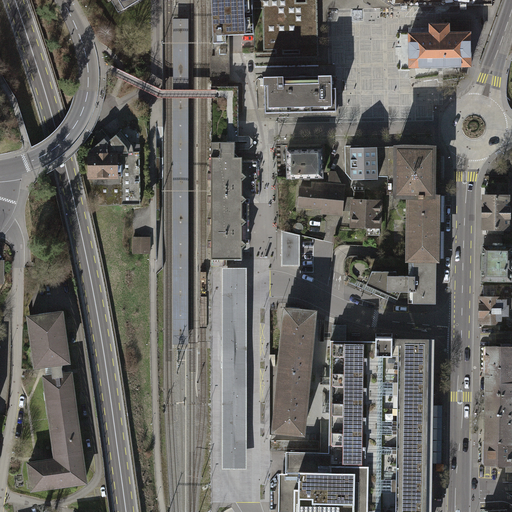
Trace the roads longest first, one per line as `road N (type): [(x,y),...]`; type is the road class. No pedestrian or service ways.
road 1 (primary): [(126,511),(81,228),(14,0)]
road 2 (residential): [(0,222),(18,246),(16,406),(0,486)]
road 3 (residential): [(245,306),(274,283),(358,315),(461,326)]
road 4 (residential): [(62,0),(85,51),(86,98),(61,142),(7,168)]
road 5 (secondary): [(461,326),(460,511)]
road 6 (secondary): [(464,200),(461,326)]
